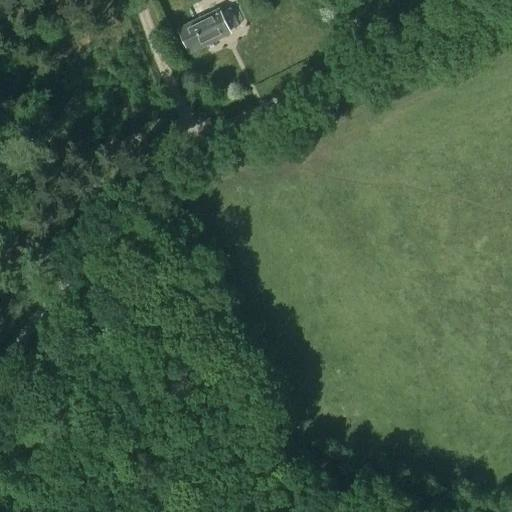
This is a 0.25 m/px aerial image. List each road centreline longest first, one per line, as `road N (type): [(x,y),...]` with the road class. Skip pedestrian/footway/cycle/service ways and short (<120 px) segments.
road 1 (track): [(171,165),(199,142),(494,0)]
road 2 (track): [(0,362),(171,165)]
road 3 (track): [(199,142),(141,0)]
